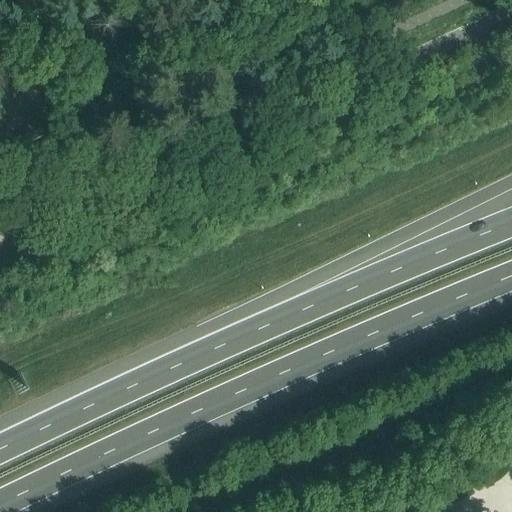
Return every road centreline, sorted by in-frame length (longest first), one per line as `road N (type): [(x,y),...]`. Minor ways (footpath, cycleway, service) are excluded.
road 1 (tertiary): [(0,255),(511,17)]
road 2 (motorway): [(0,504),(511,274)]
road 3 (motorway): [(511,222),(0,448)]
